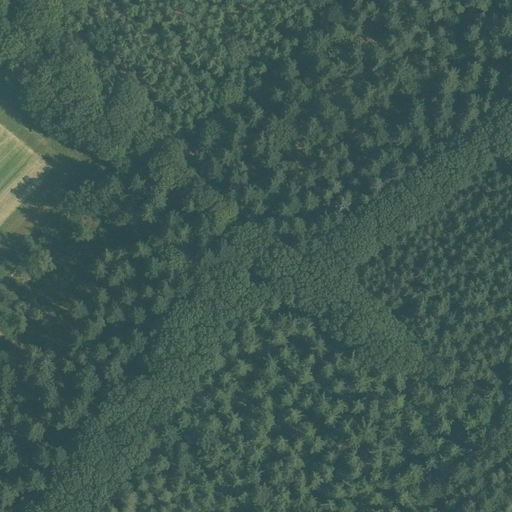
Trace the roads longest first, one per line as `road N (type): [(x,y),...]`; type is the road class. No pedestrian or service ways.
road 1 (track): [(286,275),(0,48)]
road 2 (track): [(286,275),(511,444)]
road 3 (track): [(290,277),(332,259),(511,127)]
